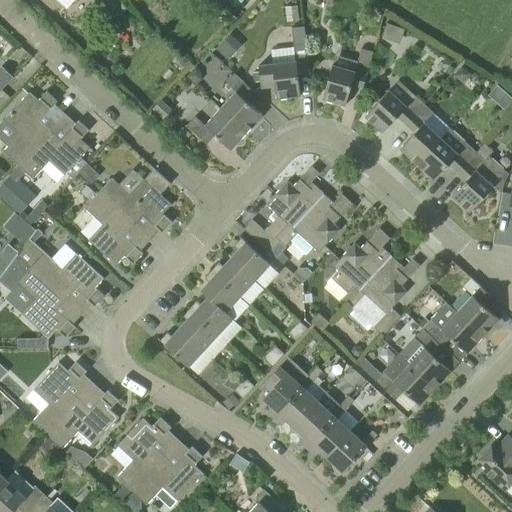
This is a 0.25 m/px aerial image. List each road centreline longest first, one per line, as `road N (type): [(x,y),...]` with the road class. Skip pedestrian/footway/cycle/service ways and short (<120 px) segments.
road 1 (residential): [(338,511),(249,438),(131,367),(128,322),(228,209)]
road 2 (residential): [(479,263),(330,135),(288,149),(228,209)]
road 3 (residential): [(228,209),(13,0)]
road 4 (residential): [(387,511),(511,368)]
